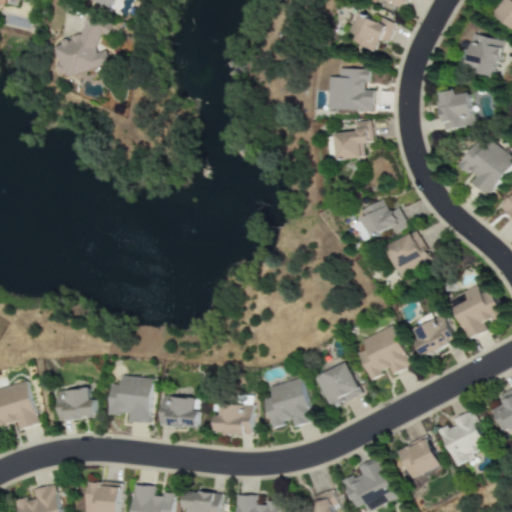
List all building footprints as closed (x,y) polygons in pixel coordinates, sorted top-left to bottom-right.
[(96,0),(112,10),(118,0),(96,0)] [(383,0),(404,10),(408,0),(383,0)] [(511,0),(507,0),(496,15),(511,27),(511,0)] [(349,41),(373,52),(379,39),(388,43),(397,25),(383,18),(380,23),(362,15),(349,41)] [(114,64),(110,51),(102,53),(97,52),(101,40),(113,37),(117,25),(90,16),(84,34),(74,37),(73,40),(55,46),(60,62),(59,66),(62,76),(67,75),(73,77),(114,64)] [(504,42),(476,34),(467,66),(478,69),(477,73),(495,78),(504,42)] [(328,110),(373,112),(374,91),(368,91),(369,70),(340,69),(339,78),(330,78),(328,110)] [(467,93),(456,96),(455,90),(437,94),(446,131),(474,125),(467,93)] [(335,134),(337,160),(364,158),(363,144),(373,143),(371,121),(355,123),(356,132),(335,134)] [(471,183),(488,197),(511,166),(511,160),(482,137),(459,166),(475,178),(471,183)] [(511,196),(500,208),(511,220),(511,196)] [(408,227),(400,209),(391,213),(386,201),(362,212),(373,238),(392,230),(394,234),(408,227)] [(386,247),(401,278),(432,263),(418,232),(386,247)] [(468,340),(488,332),(485,324),(502,317),(490,290),(481,294),(478,286),(450,298),(468,340)] [(418,319),(422,326),(414,330),(419,340),(415,342),(423,358),(456,342),(443,315),(434,319),(431,313),(418,319)] [(361,340),(366,351),(359,354),(371,380),(390,371),(393,375),(410,367),(391,326),(361,340)] [(316,378),(332,410),(363,395),(347,363),(316,378)] [(112,384),(109,414),(129,416),(128,422),(149,425),(154,379),(122,376),(121,385),(112,384)] [(270,387),(273,398),(266,399),(272,428),(294,423),(295,427),(313,423),(303,379),(270,387)] [(0,389),(0,427),(18,423),(20,430),(39,425),(27,382),(0,389)] [(58,391),(60,421),(97,419),(96,400),(90,400),(90,389),(58,391)] [(502,432),(511,428),(511,430),(511,389),(500,395),(504,405),(492,410),(502,432)] [(195,399),(163,397),(161,426),(198,428),(199,412),(195,412),(195,399)] [(253,435),(254,405),(221,405),(221,416),(216,416),(216,434),(253,435)] [(455,465),(488,450),(471,411),(453,420),(455,425),(440,431),(455,465)] [(413,481),(442,467),(427,437),(398,450),(413,481)] [(355,509),(366,505),(368,511),(396,501),(379,459),(358,467),(361,474),(344,481),(355,509)] [(86,511),(119,511),(121,484),(88,482),(86,511)] [(19,511),(62,511),(55,485),(34,491),(35,497),(17,502),(19,511)] [(174,511),(175,495),(156,494),(156,487),(134,485),(132,511),(174,511)] [(334,511),(333,508),(339,506),(332,490),(310,498),(314,511),(334,511)] [(221,511),(223,496),(186,491),(184,509),(188,510),(188,511),(221,511)] [(236,511),(277,511),(278,504),(258,503),(258,496),(237,495),(236,511)]
